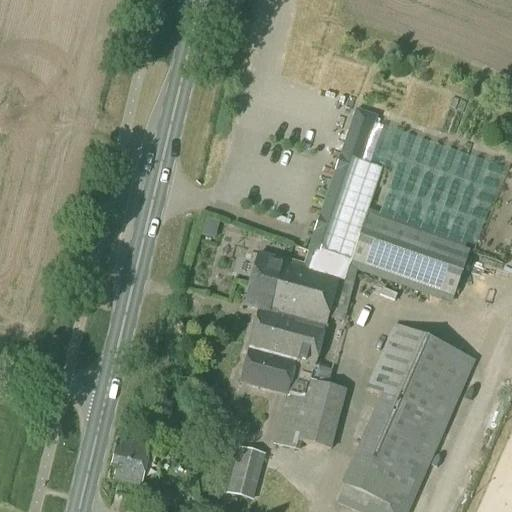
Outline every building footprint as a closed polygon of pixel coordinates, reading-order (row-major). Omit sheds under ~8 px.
[(244,353),(311,371),(324,320),(343,325),(353,287),(344,283),(350,264),(450,299),(465,254),(364,219),(367,211),(381,171),(348,159),(316,254),(311,253),(306,271),(255,256),(240,308),(255,312),(244,353)] [(353,329),(362,332),(366,315),(357,312),(353,329)] [(412,505),(422,482),(420,481),(474,362),(392,326),(365,390),(380,396),(340,487),(342,488),(335,506),(349,511),(364,511),(369,501),(397,511),(406,511),(409,505),(412,505)] [(321,374),(311,371),(244,353),(236,384),(283,397),(269,447),(293,454),(295,445),(325,453),(341,394),(317,387),(321,374)] [(193,458),(198,434),(180,430),(175,454),(193,458)] [(149,465),(153,452),(118,443),(115,456),(111,455),(108,468),(112,469),(109,481),(139,489),(145,464),(149,465)] [(252,502),(264,455),(237,449),(225,496),(252,502)] [(214,511),(215,509),(199,502),(194,511),(214,511)]
